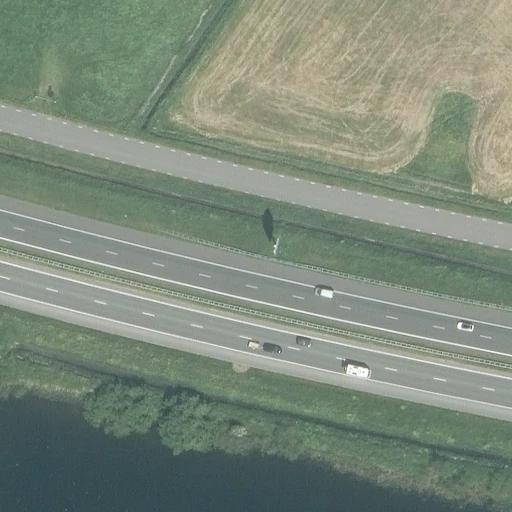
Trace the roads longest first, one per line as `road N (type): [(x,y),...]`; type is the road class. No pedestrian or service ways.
road 1 (unclassified): [(511,239),(0,120)]
road 2 (motorway): [(511,342),(0,224)]
road 3 (motorway): [(0,278),(308,354),(511,394)]
